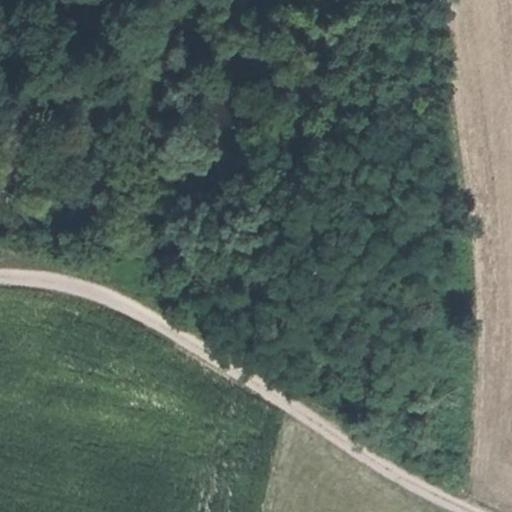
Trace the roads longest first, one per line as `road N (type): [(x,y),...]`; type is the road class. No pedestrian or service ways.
road 1 (track): [(0,278),(37,279),(118,301),(475,511)]
road 2 (track): [(315,0),(317,57),(278,232),(233,370)]
